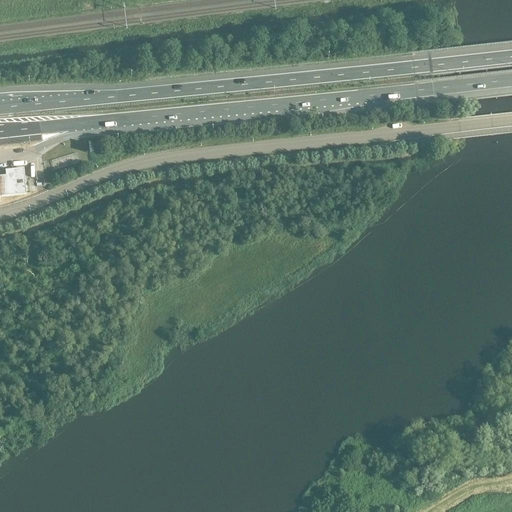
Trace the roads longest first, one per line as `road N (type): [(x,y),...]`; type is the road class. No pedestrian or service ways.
road 1 (secondary): [(0,213),(162,158),(511,119)]
road 2 (primary): [(67,124),(365,95)]
road 3 (motorway): [(511,56),(227,86)]
road 4 (primary): [(227,86),(0,108)]
road 5 (motorway): [(365,95),(511,80)]
